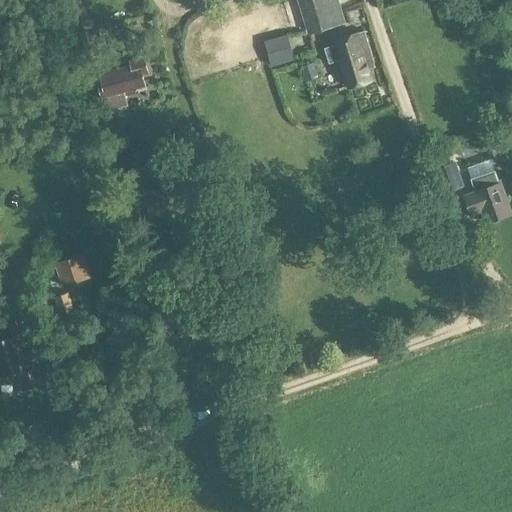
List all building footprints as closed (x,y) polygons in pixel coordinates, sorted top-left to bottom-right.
[(297,0),(308,35),(346,23),(339,0),(297,0)] [(93,19),(82,22),(84,30),(95,28),(93,19)] [(99,28),(82,32),(86,46),(102,42),(99,28)] [(335,45),(323,49),(329,64),(340,61),(349,87),(371,80),(366,65),(374,63),(363,31),(334,40),(335,45)] [(264,41),(272,67),(294,60),(287,35),(264,41)] [(145,94),(142,80),(138,67),(102,77),(108,98),(139,90),(140,96),(145,94)] [(447,193),(464,187),(457,163),(435,171),(441,188),(445,187),(447,193)] [(465,195),(471,213),(483,210),(487,224),(501,220),(501,218),(510,215),(501,185),(476,193),(476,192),(465,195)] [(144,196),(149,215),(161,212),(162,216),(185,210),(184,206),(175,209),(170,190),(144,196)] [(91,278),(83,254),(55,264),(63,287),(91,278)] [(76,314),(69,292),(53,298),(60,320),(76,314)] [(192,341),(208,337),(207,332),(213,331),(208,309),(176,316),(181,339),(191,337),(192,341)] [(29,357),(21,334),(0,341),(0,368),(3,376),(26,368),(23,359),(29,357)] [(189,374),(186,357),(172,360),(176,377),(189,374)]
